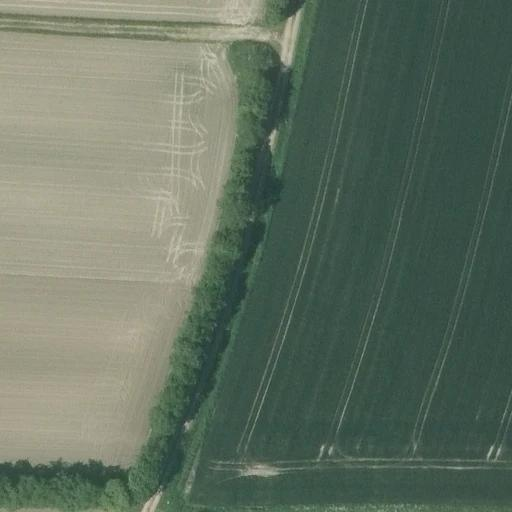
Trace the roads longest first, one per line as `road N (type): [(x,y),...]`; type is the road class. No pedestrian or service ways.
road 1 (track): [(295,0),(230,294),(148,511)]
road 2 (track): [(287,39),(0,26)]
